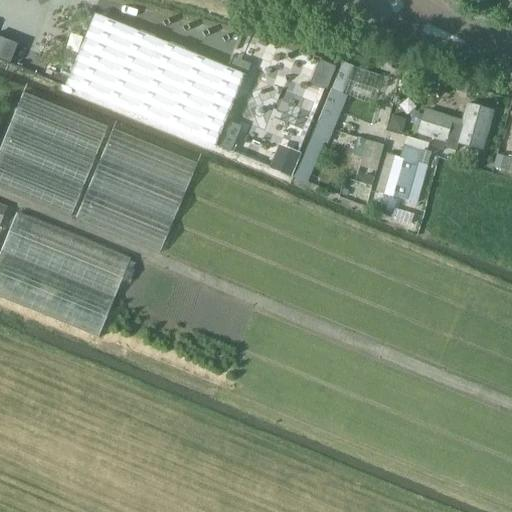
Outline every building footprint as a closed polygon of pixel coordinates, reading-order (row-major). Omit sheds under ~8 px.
[(214,146),(243,74),(197,54),(158,39),(91,12),(62,85),(214,146)] [(0,55),(10,59),(15,40),(0,36),(0,55)] [(229,65),(245,72),(249,62),(233,55),(229,65)] [(319,57),(310,82),(327,88),(336,64),(319,57)] [(342,62),(340,67),(294,178),(307,183),(323,143),(328,145),(348,96),(340,94),(350,65),(342,62)] [(0,187),(165,245),(196,158),(110,128),(111,123),(21,92),(0,152),(0,187)] [(419,134),(435,139),(432,150),(442,153),(443,149),(456,152),(458,145),(481,151),(491,112),(468,105),(463,122),(425,112),(419,134)] [(387,127),(401,131),(405,117),(391,113),(387,127)] [(366,141),(361,160),(378,165),(384,146),(366,141)] [(417,204),(432,154),(420,150),(420,152),(403,147),(400,158),(387,154),(376,188),(394,194),(393,197),(417,204)] [(285,162),(274,158),(269,170),(291,179),(300,154),(290,149),(285,162)] [(496,155),(493,168),(505,171),(508,158),(496,155)] [(0,223),(1,224),(8,208),(0,204),(0,223)] [(15,212),(0,253),(0,297),(102,334),(131,253),(15,212)] [(399,214),(397,220),(409,224),(411,217),(399,214)]
